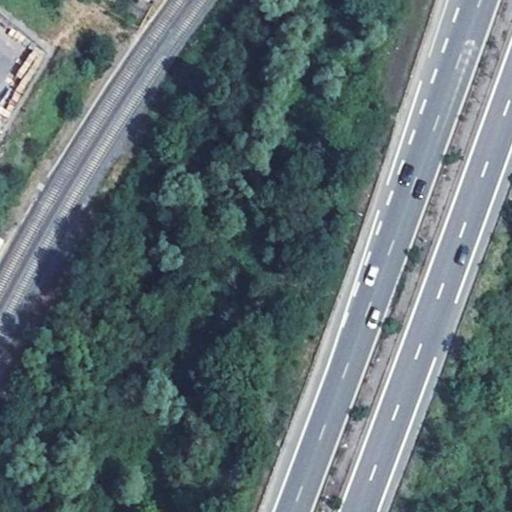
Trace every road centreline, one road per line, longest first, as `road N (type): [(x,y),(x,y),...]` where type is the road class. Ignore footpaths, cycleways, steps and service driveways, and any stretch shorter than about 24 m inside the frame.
road 1 (motorway): [(477,0),(289,511)]
road 2 (motorway): [(356,511),(511,89)]
